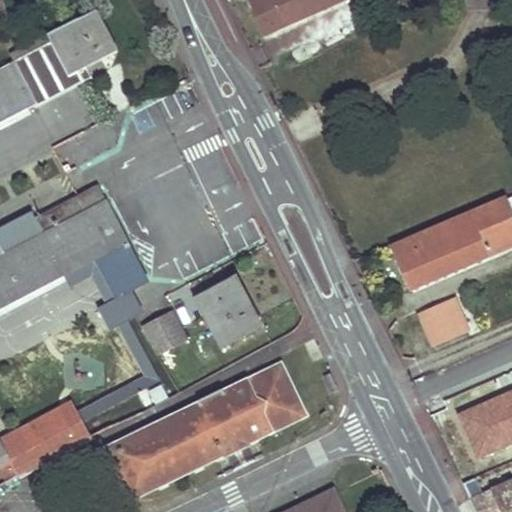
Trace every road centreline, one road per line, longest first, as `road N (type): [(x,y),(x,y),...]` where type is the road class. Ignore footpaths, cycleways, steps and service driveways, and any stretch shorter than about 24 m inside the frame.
road 1 (secondary): [(378,405),(183,0)]
road 2 (residential): [(196,511),(386,421)]
road 3 (residential): [(378,405),(511,350)]
